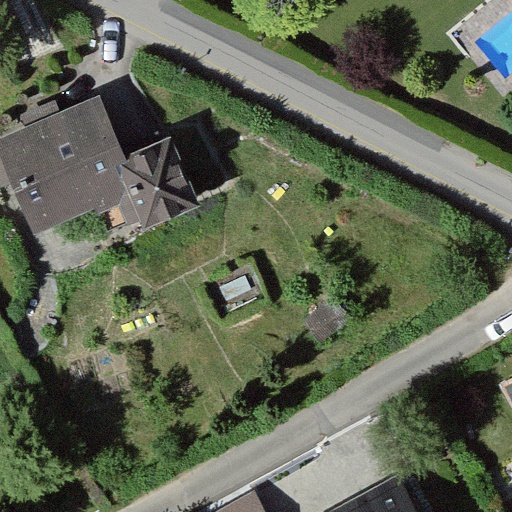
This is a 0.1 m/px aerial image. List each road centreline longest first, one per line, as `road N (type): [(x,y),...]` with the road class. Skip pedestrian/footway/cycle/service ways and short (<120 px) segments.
road 1 (residential): [(511,199),(118,0)]
road 2 (residential): [(153,511),(511,307)]
